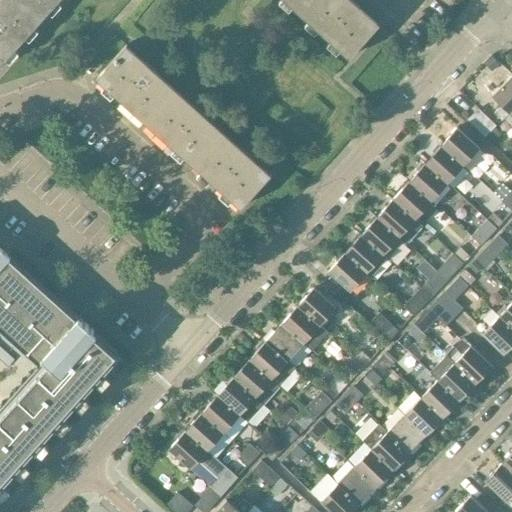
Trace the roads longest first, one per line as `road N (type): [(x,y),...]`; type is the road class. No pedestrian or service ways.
road 1 (residential): [(189,350),(499,9)]
road 2 (residential): [(134,300),(213,218),(67,89),(0,109)]
road 3 (residential): [(134,300),(0,179)]
road 4 (residential): [(511,396),(400,511)]
road 5 (residential): [(83,467),(189,350)]
